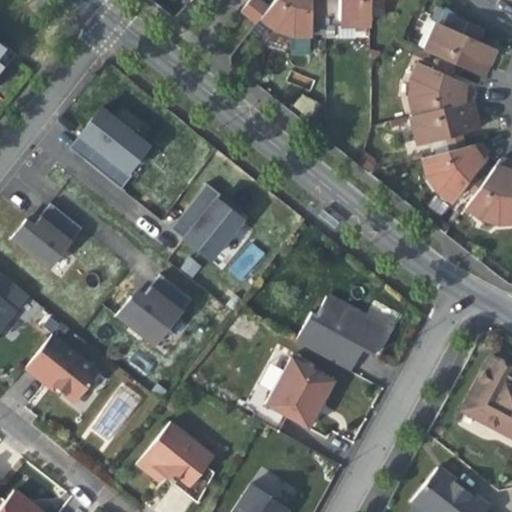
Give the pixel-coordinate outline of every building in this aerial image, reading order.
[(256,23),(260,18),(269,7),(259,0),(248,0),(240,11),(256,23)] [(274,0),(269,7),(260,18),(275,30),(293,36),(310,36),(310,15),(310,1),(309,0),(274,0)] [(369,24),(369,0),(338,0),(339,20),(352,20),(353,24),(369,24)] [(316,1),(317,15),(325,15),(325,1),(316,1)] [(467,30),(480,36),(483,29),(470,23),(467,30)] [(424,50),(441,58),(454,64),(481,77),(487,63),(493,49),(477,42),(464,35),(440,24),(434,37),(431,36),(424,50)] [(467,30),(464,35),(477,42),(480,36),(467,30)] [(309,55),(310,39),(292,38),(291,54),(309,55)] [(11,54),(3,48),(0,52),(0,64),(2,66),(11,54)] [(441,58),(438,64),(451,70),(454,64),(441,58)] [(474,89),(448,77),(435,70),(418,62),(410,78),(408,99),(412,115),(470,101),(472,94),(474,89)] [(435,70),(448,77),(451,70),(438,64),(435,70)] [(470,101),(412,115),(409,116),(413,132),(418,131),(421,143),(446,137),(460,134),(477,129),(474,115),(470,101)] [(146,146),(99,108),(86,125),(78,135),(86,141),(76,154),(120,189),(131,176),(126,172),(146,146)] [(446,137),(447,144),(461,140),(460,134),(446,137)] [(86,141),(78,135),(68,148),(76,154),(86,141)] [(449,151),(463,147),(461,140),(447,144),(449,151)] [(480,143),(463,147),(449,151),(421,159),(425,174),(436,191),(452,203),(464,186),(473,174),(488,153),(485,149),(480,143)] [(499,159),(483,181),(475,193),(465,207),(479,216),(498,224),(511,223),(511,170),(511,163),(505,161),(499,159)] [(478,177),(473,174),(464,186),(469,190),(478,177)] [(475,193),(483,181),(478,177),(469,190),(475,193)] [(219,194),(205,183),(187,206),(175,220),(188,230),(182,238),(209,259),(240,220),(214,200),(219,194)] [(32,225),(24,218),(9,238),(48,269),(81,228),(49,203),(37,218),(32,225)] [(188,230),(175,220),(169,228),(182,238),(188,230)] [(226,268),(240,281),(265,253),(250,241),(226,268)] [(0,328),(27,295),(0,273),(0,328)] [(137,302),(129,296),(114,315),(153,346),(190,299),(159,274),(146,290),(137,302)] [(386,329),(325,296),(315,315),(310,312),(294,341),(349,371),(361,349),(371,355),(377,345),(386,329)] [(98,371),(51,334),(24,367),(45,384),(47,382),(56,389),(73,402),(98,371)] [(332,380),(289,356),(254,420),(277,432),(286,416),(306,427),(315,412),(311,409),(320,394),(324,396),(332,380)] [(511,378),(511,370),(489,358),(460,411),(511,439),(511,388),(508,386),(511,378)] [(119,383),(90,430),(110,442),(139,395),(119,383)] [(324,396),(320,394),(311,409),(315,412),(319,403),(324,396)] [(212,456),(169,421),(135,463),(157,481),(161,475),(174,486),(196,503),(213,472),(205,466),(212,456)] [(489,511),(486,509),(489,506),(480,499),(470,492),(468,495),(452,482),(454,479),(436,464),(409,497),(427,511),(489,511)] [(262,468),(252,482),(275,498),(285,484),(262,468)] [(249,484),(230,511),(283,511),(286,509),(249,484)] [(39,511),(12,490),(0,506),(0,511),(39,511)]
